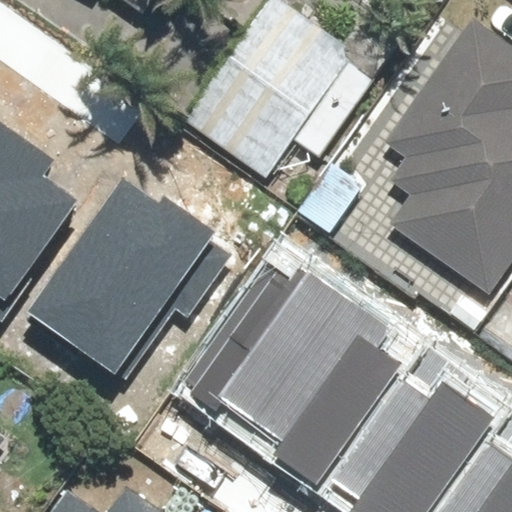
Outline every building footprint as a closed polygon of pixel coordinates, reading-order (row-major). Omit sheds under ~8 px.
[(87,0),(147,41),(175,0),(87,0)] [(282,4),(189,133),(271,192),(299,153),(316,165),(344,125),(326,112),(362,61),(282,4)] [(491,299),(511,268),(511,54),(465,23),(383,143),(408,161),(388,191),(406,203),(388,229),(491,299)] [(0,314),(3,316),(88,197),(51,171),(65,159),(0,113),(0,314)] [(126,185),(36,318),(125,379),(175,306),(190,316),(233,253),(214,239),(218,232),(172,201),(165,211),(126,185)] [(270,268),(184,389),(219,414),(226,404),(281,443),(275,451),(322,484),(405,368),(373,346),(383,331),(302,274),(294,285),(270,268)] [(434,350),(337,482),(359,498),(349,511),(425,511),(506,402),(434,350)] [(511,511),(511,423),(446,511),(511,511)] [(74,482),(52,511),(185,511),(133,476),(111,508),(74,482)]
